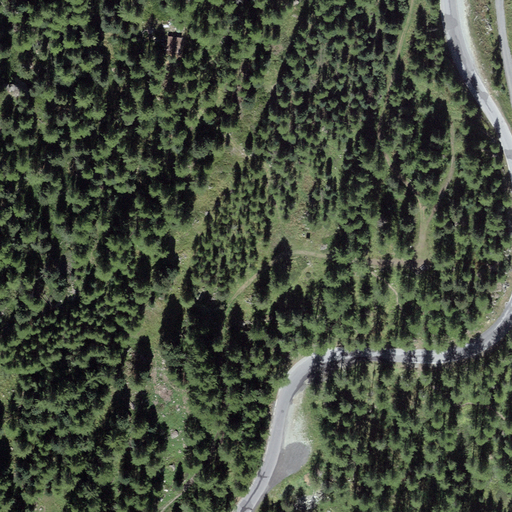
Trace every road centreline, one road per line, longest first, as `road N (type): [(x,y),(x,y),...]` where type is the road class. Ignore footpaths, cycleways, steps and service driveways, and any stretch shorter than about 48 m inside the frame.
road 1 (tertiary): [(242,511),(301,370),(340,354),(463,352),(498,332),(511,312)]
road 2 (tertiary): [(511,153),(460,57),(448,0)]
road 3 (track): [(421,233),(450,173),(450,126),(459,114)]
